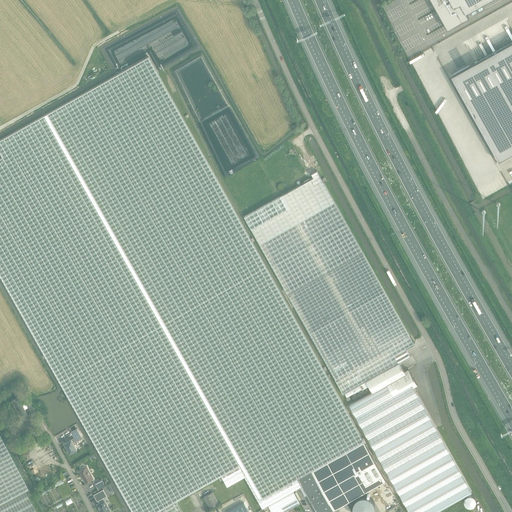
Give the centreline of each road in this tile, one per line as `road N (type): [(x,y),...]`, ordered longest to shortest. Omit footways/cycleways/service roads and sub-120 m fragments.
road 1 (tertiary): [(508,511),(254,0)]
road 2 (motorway): [(295,0),(367,154),(511,414)]
road 3 (motorway): [(511,371),(385,142),(320,0)]
road 4 (track): [(0,128),(76,83),(94,46),(174,0)]
